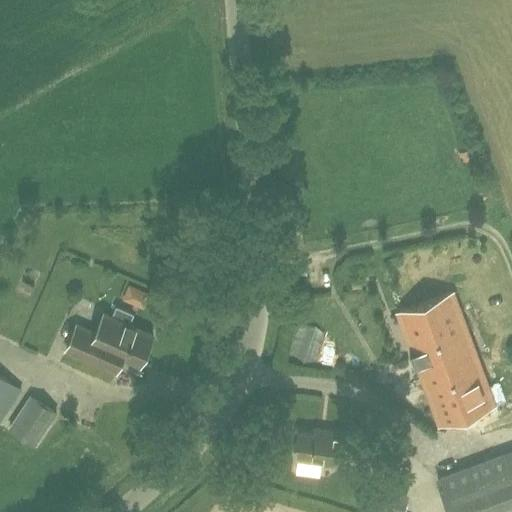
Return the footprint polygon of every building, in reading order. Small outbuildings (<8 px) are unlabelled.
[(400,311),(440,424),(493,405),(452,292),(400,311)] [(78,322),(66,349),(118,371),(124,356),(140,363),(153,334),(130,324),(134,313),(116,306),(112,316),(103,312),(96,330),(78,322)] [(0,374),(0,420),(21,388),(0,374)] [(31,395),(10,427),(35,443),(56,412),(31,395)] [(364,436),(316,428),(315,432),(300,430),(296,458),(339,464),(341,452),(361,455),(364,436)] [(511,511),(511,451),(438,478),(449,511),(511,511)] [(399,511),(404,494),(378,487),(370,511),(399,511)]
